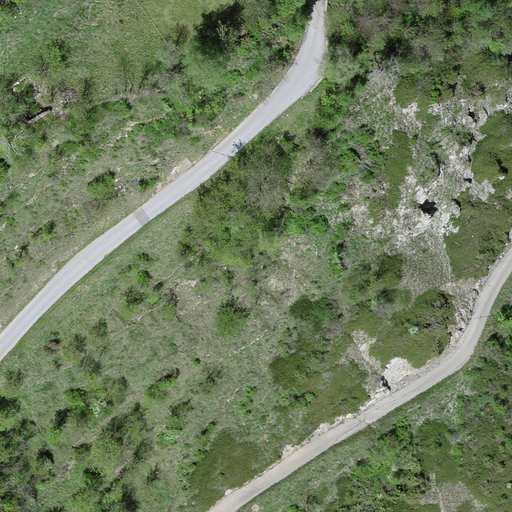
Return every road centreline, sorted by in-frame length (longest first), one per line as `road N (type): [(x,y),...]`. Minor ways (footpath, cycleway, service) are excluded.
road 1 (unclassified): [(0,345),(109,241),(296,87),(320,0)]
road 2 (unclassified): [(221,511),(462,354),(511,262)]
